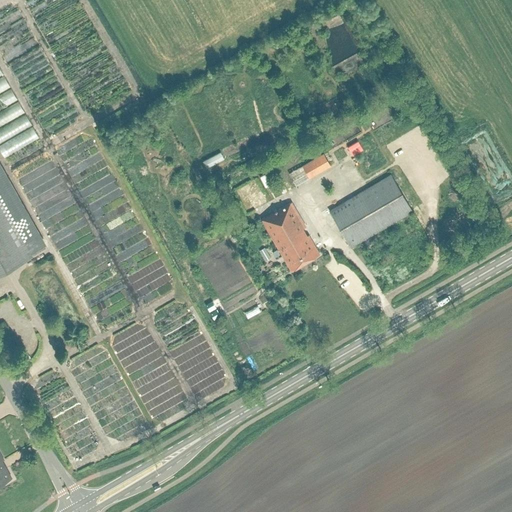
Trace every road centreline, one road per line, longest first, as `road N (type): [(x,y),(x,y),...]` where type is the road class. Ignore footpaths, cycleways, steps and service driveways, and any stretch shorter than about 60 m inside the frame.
road 1 (primary): [(200,437),(511,256)]
road 2 (primary): [(200,437),(82,502)]
road 3 (primary): [(90,511),(200,437)]
